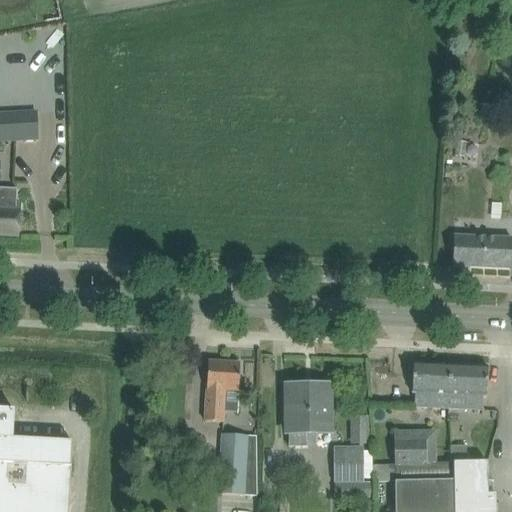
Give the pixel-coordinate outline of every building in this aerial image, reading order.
[(0,113),(0,142),(14,142),(16,142),(36,141),(34,112),(0,113)] [(0,236),(19,237),(20,217),(20,205),(0,204),(0,236)] [(452,267),(510,269),(511,239),(453,237),(452,267)] [(204,422),(223,423),(225,391),(238,392),(240,364),(208,362),(204,422)] [(412,384),(412,395),(415,396),(414,408),(463,410),(481,411),(482,398),(486,398),(487,388),(487,368),(413,364),(412,384)] [(288,389),(288,409),(288,447),(306,447),(306,433),(328,432),(328,388),(288,389)] [(0,511),(67,511),(72,443),(12,440),(14,411),(0,410),(0,511)] [(366,417),(350,417),(351,442),(367,442),(366,417)] [(394,467),(373,467),(373,483),(394,483),(395,511),(386,511),(385,511),(495,511),(495,496),(487,496),(487,463),(466,464),(466,447),(450,447),(450,464),(426,464),(426,441),(415,442),(415,433),(393,433),(394,467)] [(329,435),(308,434),(308,444),(329,445),(329,435)] [(221,495),(244,496),(247,437),(221,435),(219,475),(222,475),(221,495)] [(335,451),(335,482),(362,481),(361,451),(335,451)] [(325,470),(318,470),(319,487),(333,487),(332,454),(325,455),(325,470)] [(334,484),(334,500),(371,499),(371,483),(334,484)] [(371,511),(372,501),(364,501),(363,511),(371,511)]
